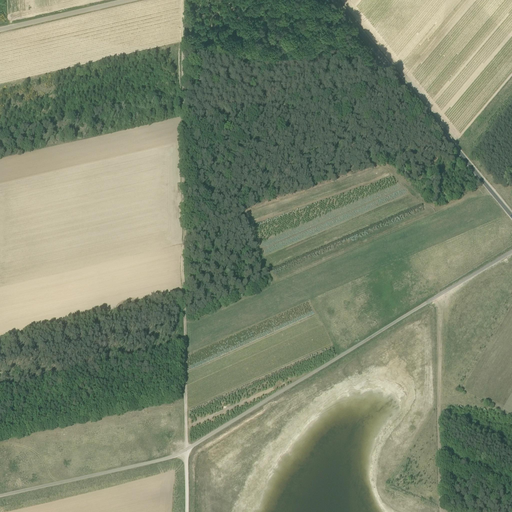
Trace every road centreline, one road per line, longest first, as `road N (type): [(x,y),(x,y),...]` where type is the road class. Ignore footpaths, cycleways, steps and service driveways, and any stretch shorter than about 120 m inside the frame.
road 1 (unclassified): [(0,496),(186,450),(511,252)]
road 2 (track): [(186,450),(181,0)]
road 3 (tertiary): [(511,216),(334,0)]
road 4 (track): [(440,294),(440,511)]
road 5 (unclassified): [(0,29),(132,0)]
